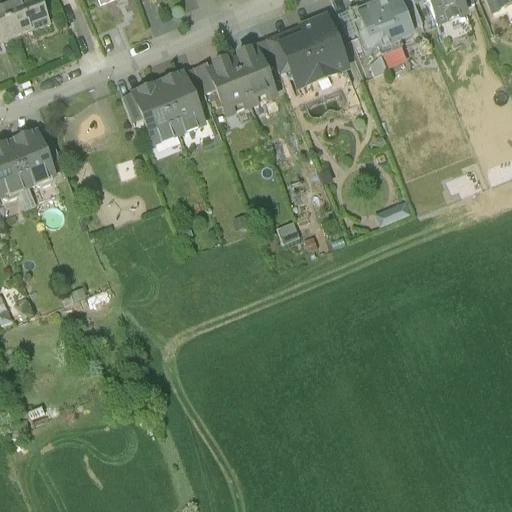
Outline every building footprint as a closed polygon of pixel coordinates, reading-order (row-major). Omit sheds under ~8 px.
[(48,32),(34,0),(7,0),(11,9),(0,13),(0,18),(11,47),(48,32)] [(137,0),(94,0),(101,15),(137,0)] [(395,2),(384,7),(382,2),(383,1),(382,0),(372,4),(373,7),(355,14),(355,12),(347,15),(356,38),(360,49),(361,50),(365,59),(368,57),(397,46),(397,45),(409,40),(407,35),(395,2)] [(419,23),(409,0),(399,0),(395,2),(407,35),(421,30),(419,23)] [(432,18),(424,0),(409,0),(419,23),(432,18)] [(424,0),(432,18),(437,30),(465,19),(462,13),(457,0),(424,0)] [(470,0),(457,0),(462,13),(473,8),(472,4),(470,0)] [(511,0),(483,0),(490,17),(511,8),(511,0)] [(356,38),(347,15),(337,19),(346,42),(356,38)] [(0,51),(11,47),(0,18),(0,51)] [(345,75),(324,23),(298,34),(300,40),(278,49),(287,72),(289,76),(296,95),(345,75)] [(278,80),(289,76),(287,72),(278,49),(300,40),(298,34),(265,47),(275,73),(278,80)] [(265,47),(251,52),(254,58),(255,58),(263,77),(275,73),(265,47)] [(263,77),(255,58),(254,58),(231,68),(249,113),(264,107),(263,103),(271,99),(263,77)] [(384,76),(378,62),(369,70),(373,81),(384,76)] [(208,77),(207,77),(215,97),(223,119),(232,115),(234,119),(249,113),(231,68),(208,77)] [(205,70),(192,76),(203,102),(215,97),(207,77),(208,77),(205,70)] [(192,76),(181,80),(193,111),(204,106),(203,102),(192,76)] [(193,111),(181,80),(156,90),(177,142),(202,132),(193,111)] [(152,152),(177,142),(156,90),(131,100),(142,126),(152,152)] [(131,100),(120,105),(131,131),(142,126),(131,100)] [(34,139),(9,149),(27,194),(34,192),(40,195),(50,191),(52,184),(47,172),(37,144),(34,139)] [(58,167),(48,140),(37,144),(47,172),(58,167)] [(27,194),(9,149),(0,152),(0,203),(1,205),(7,208),(17,204),(19,198),(27,194)] [(320,177),(317,178),(322,191),(325,190),(331,188),(326,175),(320,177)] [(403,208),(373,221),(378,232),(408,219),(403,208)] [(243,222),(233,226),(236,234),(246,230),(243,222)]
